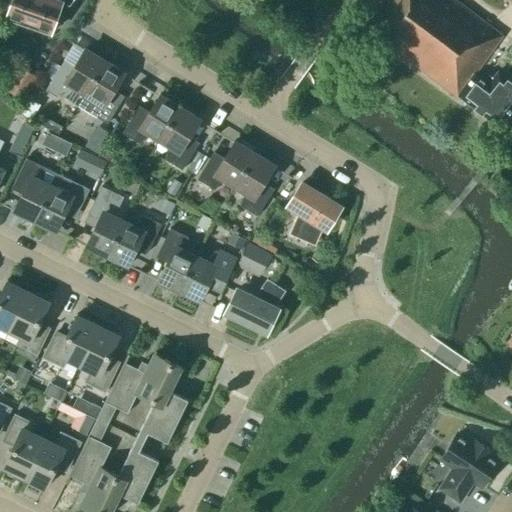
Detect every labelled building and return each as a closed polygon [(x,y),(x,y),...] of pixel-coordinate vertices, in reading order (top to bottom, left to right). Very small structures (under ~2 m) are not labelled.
[(64,1),(61,0),(10,0),(4,19),(52,36),(64,1)] [(361,19),(358,23),(456,97),(457,95),(497,126),(511,106),(511,82),(497,71),(492,78),(488,75),(483,81),(474,74),(503,36),(455,0),(381,0),(365,22),(361,19)] [(84,94),(104,61),(84,49),(83,50),(85,51),(71,73),(60,67),(45,90),(57,98),(59,94),(77,105),(84,94)] [(104,61),(84,94),(77,105),(107,124),(120,103),(109,97),(123,74),(124,75),(124,74),(104,61)] [(39,79),(17,65),(2,88),(25,102),(39,79)] [(159,140),(179,107),(159,95),(158,96),(160,97),(146,120),(135,113),(122,133),(139,144),(149,134),(159,140)] [(199,120),(179,107),(159,140),(169,146),(165,160),(182,170),(195,150),(184,143),(198,120),(199,121),(199,120)] [(109,133),(100,127),(94,136),(103,142),(109,133)] [(55,151),(65,156),(71,144),(61,139),(55,151)] [(9,151),(19,156),(25,145),(14,140),(9,151)] [(234,186),(254,154),(234,141),(233,142),(234,143),(220,166),(209,159),(197,179),(214,190),(224,180),(234,186)] [(101,156),(109,161),(113,154),(105,149),(101,156)] [(274,166),(254,154),(234,186),(244,192),(240,206),(257,216),(269,196),(258,189),(272,166),(273,167),(274,166)] [(86,170),(99,176),(106,162),(93,156),(86,170)] [(35,220),(57,174),(26,158),(15,180),(27,186),(15,210),(14,209),(14,210),(35,220)] [(79,211),(89,189),(57,174),(35,220),(56,231),(57,230),(55,229),(67,205),(79,211)] [(166,192),(174,196),(181,183),(174,179),(166,192)] [(333,202),(301,183),(301,184),(288,205),(299,212),(290,233),(314,244),(322,227),(326,229),(338,211),(331,207),(333,202)] [(107,255),(123,221),(113,216),(116,202),(110,199),(114,192),(101,186),(87,215),(99,221),(87,244),(86,244),(86,245),(107,255)] [(134,226),(123,221),(107,255),(128,266),(129,264),(128,264),(139,240),(151,246),(161,224),(143,216),(134,226)] [(179,290),(195,256),(185,251),(187,237),(170,228),(159,250),(171,255),(159,279),(158,279),(158,280),(179,290)] [(226,243),(241,250),(246,240),(231,233),(226,243)] [(272,256),(248,243),(236,267),(259,277),(272,256)] [(205,261),(195,256),(179,290),(200,301),(200,299),(199,299),(211,275),(222,281),(233,259),(215,250),(205,261)] [(0,330),(7,334),(28,292),(8,282),(8,281),(7,280),(0,294),(0,330)] [(226,312),(225,312),(225,313),(259,329),(262,325),(268,328),(278,309),(273,307),(284,291),(268,281),(256,299),(237,289),(226,312)] [(28,292),(7,334),(18,339),(15,344),(36,355),(48,332),(37,326),(49,301),(48,300),(47,301),(28,292)] [(66,359),(79,365),(98,326),(78,316),(78,315),(77,314),(64,339),(53,334),(41,357),(62,367),(66,359)] [(98,326),(79,365),(92,371),(86,383),(107,393),(119,366),(108,361),(119,334),(118,334),(117,335),(98,326)] [(140,430),(165,441),(185,401),(188,402),(189,400),(169,390),(180,368),(187,372),(188,370),(156,355),(157,353),(155,352),(145,372),(125,362),(129,354),(127,353),(102,408),(96,419),(65,484),(67,485),(70,477),(90,487),(80,508),(82,508),(83,507),(93,511),(109,511),(118,494),(139,504),(140,502),(137,500),(156,460),(131,448),(119,475),(102,467),(111,447),(100,442),(116,408),(127,414),(136,395),(153,403),(140,430)] [(14,378),(26,384),(31,372),(19,366),(14,378)] [(0,433),(12,409),(0,402),(0,433)] [(92,403),(86,415),(94,419),(96,419),(102,408),(92,403)] [(24,477),(43,439),(32,433),(37,425),(16,414),(4,437),(15,443),(2,469),(4,470),(5,468),(24,477)] [(78,431),(87,435),(94,419),(86,415),(78,431)] [(55,445),(43,439),(24,477),(44,487),(43,489),(45,489),(58,464),(69,470),(82,443),(61,433),(55,445)] [(481,487),(498,461),(490,455),(492,452),(473,439),(471,442),(457,434),(440,459),(453,468),(440,488),(459,501),(473,481),(481,487)] [(418,511),(411,507),(410,508),(402,503),(399,507),(397,506),(393,511),(418,511)]
